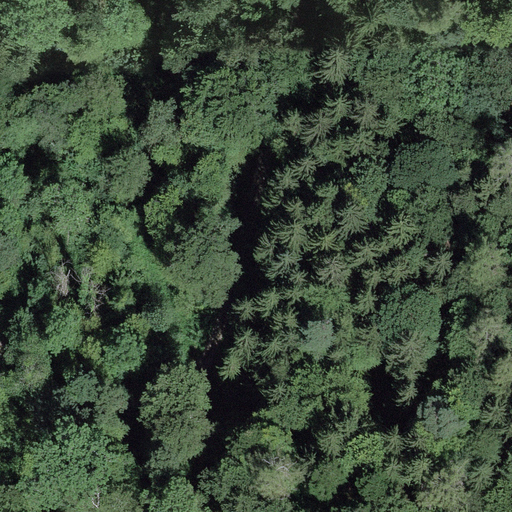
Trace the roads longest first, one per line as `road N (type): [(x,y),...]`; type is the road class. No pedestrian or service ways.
road 1 (track): [(0,353),(48,388),(75,396),(139,395),(190,379),(219,338),(305,0)]
road 2 (track): [(476,0),(472,31),(511,123)]
